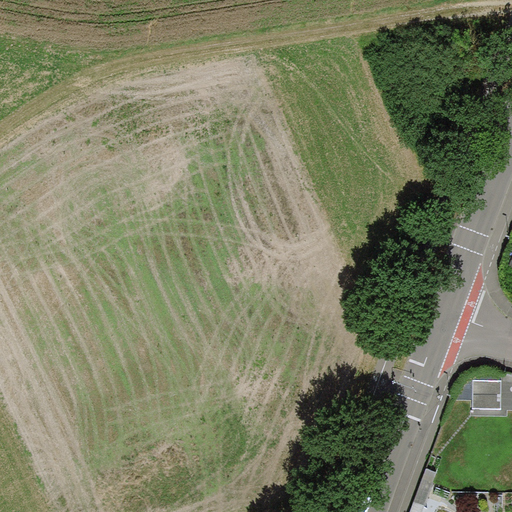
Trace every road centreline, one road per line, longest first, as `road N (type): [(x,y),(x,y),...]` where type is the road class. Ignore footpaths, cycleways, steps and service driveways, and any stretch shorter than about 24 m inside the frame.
road 1 (tertiary): [(372,511),(438,311)]
road 2 (tertiary): [(438,311),(511,147)]
